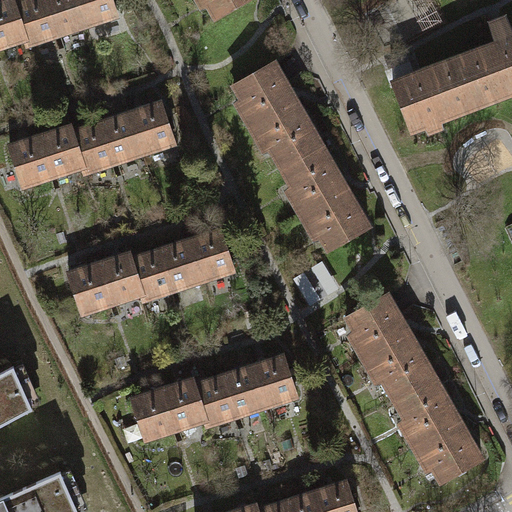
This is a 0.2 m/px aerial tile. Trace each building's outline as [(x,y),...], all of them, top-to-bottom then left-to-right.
[(0,49),(27,41),(14,4),(13,0),(6,0),(0,2),(0,49)] [(47,0),(24,0),(14,4),(27,41),(29,47),(60,37),(47,0)] [(78,0),(47,0),(60,37),(88,28),(78,0)] [(113,0),(78,0),(88,28),(119,18),(113,0)] [(201,0),(213,19),(244,0),(201,0)] [(388,83),(406,129),(511,88),(511,36),(510,37),(502,18),(486,24),(494,45),(502,42),(504,48),(413,82),(411,74),(388,83)] [(260,138),(277,167),(316,145),(297,113),(289,118),(275,95),(286,89),(270,61),(229,85),(243,108),(239,111),(256,140),(260,138)] [(163,101),(131,112),(145,156),(178,145),(163,101)] [(131,112),(105,121),(120,164),(145,156),(131,112)] [(105,121),(76,131),(88,170),(90,174),(120,164),(105,121)] [(59,179),(88,170),(76,131),(73,124),(44,134),(59,179)] [(24,191),(59,179),(44,134),(9,145),(24,191)] [(316,145),(277,167),(295,197),(290,200),(307,228),(311,226),(325,250),(366,226),(350,200),(340,206),(326,182),(334,177),(316,145)] [(222,229),(194,238),(207,284),(237,275),(222,229)] [(194,238),(165,246),(178,292),(207,284),(194,238)] [(165,246),(135,255),(148,295),(149,300),(178,292),(165,246)] [(116,305),(148,295),(135,255),(134,250),(101,259),(116,305)] [(82,316),(116,305),(101,259),(67,271),(82,316)] [(374,368),(391,398),(430,375),(411,344),(403,348),(389,325),(400,319),(384,292),(343,315),(357,338),(353,341),(370,371),(374,368)] [(286,357),(257,366),(271,412),(301,404),(286,357)] [(0,425),(33,407),(12,366),(0,372),(0,425)] [(257,366),(228,375),(242,421),(271,412),(257,366)] [(228,375),(199,383),(211,424),(212,429),(242,421),(228,375)] [(430,375),(391,398),(409,427),(404,430),(421,459),(425,456),(439,480),(480,457),(464,431),(454,437),(440,412),(448,407),(430,375)] [(180,433),(211,424),(199,383),(197,378),(165,388),(180,433)] [(145,445),(180,433),(165,388),(130,399),(145,445)] [(0,511),(78,511),(60,472),(0,497),(0,511)] [(360,511),(351,483),(322,492),(328,511),(360,511)] [(328,511),(322,492),(294,500),(297,511),(328,511)] [(297,511),(294,500),(264,509),(265,511),(297,511)]
